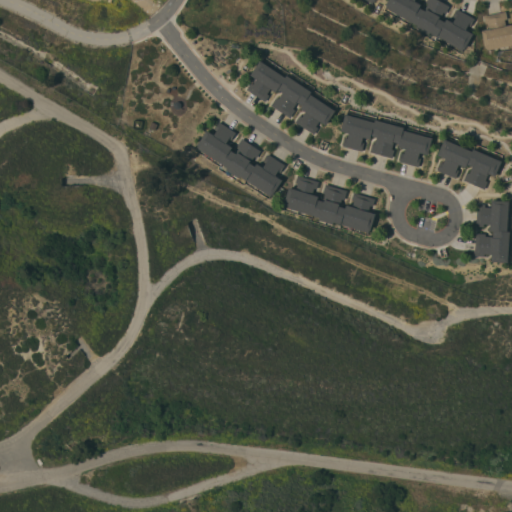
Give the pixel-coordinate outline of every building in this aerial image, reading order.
[(430,32),(429,35),(416,27),(417,25),(385,7),(386,4),(385,4),(387,0),(414,0),(421,4),(419,7),(424,9),(427,3),(426,2),(427,0),(440,0),(450,6),(446,13),(443,11),(439,18),(445,21),(446,18),(453,21),(455,17),(453,16),(457,8),(475,18),(471,26),(468,24),(466,29),(473,33),(465,49),(463,48),(462,50),(430,32)] [(511,44),(487,49),(486,47),(485,47),(482,30),(489,28),(488,22),(485,23),(484,15),(506,11),(507,18),(504,19),(506,25),(511,24),(511,44)] [(293,78),(294,77),(307,85),(306,87),(336,107),(334,109),(335,110),(326,124),(319,120),(316,126),(318,127),(314,133),(296,121),(300,115),(302,116),(305,111),(300,108),(302,105),(297,101),(293,108),(295,109),(290,117),(271,104),(276,97),(278,98),(283,91),(278,88),(276,91),(271,87),(267,93),(269,95),(265,101),(247,88),(251,82),(253,84),(257,78),(250,74),(260,60),(261,60),(263,58),(293,78)] [(387,122),(387,119),(398,122),(397,125),(432,134),(431,137),(432,137),(428,154),(420,152),(419,157),(421,157),(419,166),(399,161),(402,152),(404,153),(405,148),(399,146),(399,143),(394,141),(392,148),(394,149),(392,157),(370,151),(372,143),(375,144),(377,137),(371,135),(370,138),(363,136),(362,141),(364,142),(362,151),(343,145),(345,137),(347,137),(349,132),(341,130),(345,113),(347,114),(347,111),(387,122)] [(240,175),(239,177),(226,169),(228,167),(197,147),(198,145),(197,145),(207,129),(214,134),(217,128),(215,127),(219,121),(236,132),(232,138),(230,136),(226,142),(232,146),(231,149),(235,152),(239,146),(238,145),(242,138),(261,150),(257,157),(254,156),(250,162),(255,165),(257,163),(263,167),(266,161),(264,160),(268,154),(285,164),(281,171),(279,169),(275,175),(282,179),(273,194),(272,194),(271,195),(240,175)] [(480,151),(481,149),(495,155),(494,157),(502,161),(495,176),(489,173),(486,180),(488,181),(485,188),(464,179),(467,172),(469,173),(472,165),(467,163),(466,167),(459,164),(457,168),(460,169),(456,178),(437,170),(441,161),(444,162),(446,158),(438,154),(445,138),(446,139),(447,136),(480,151)] [(334,221),(333,223),(319,219),(320,217),(284,206),(285,204),(284,204),(289,187),(296,189),(298,182),(296,182),(298,174),(319,181),(317,189),(314,188),(312,194),(318,195),(317,199),(323,200),(325,193),(323,192),(325,183),(347,190),(345,199),(342,199),(340,206),(345,207),(346,204),(352,206),(354,200),(352,199),(354,192),(375,198),(373,206),(370,205),(368,211),(375,213),(370,230),(369,229),(369,232),(334,221)] [(511,201),(510,238),(511,238),(511,253),(509,253),(508,262),(491,261),(492,254),(484,253),(484,256),(475,255),(476,232),(486,233),(486,235),(492,236),(493,230),(490,230),(491,224),(484,223),(484,226),(476,226),(478,203),(485,203),(485,206),(491,206),(492,199),(510,200),(510,201),(511,201)]
